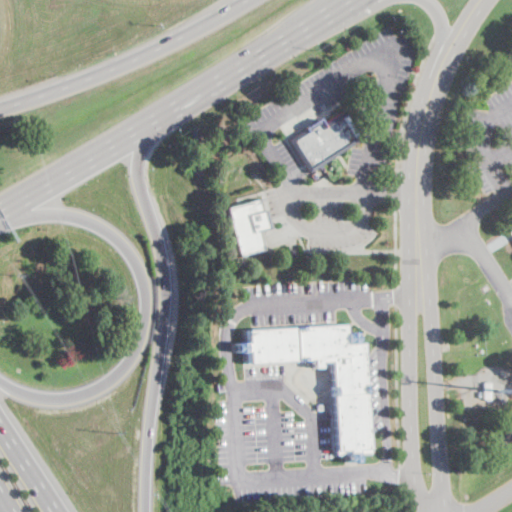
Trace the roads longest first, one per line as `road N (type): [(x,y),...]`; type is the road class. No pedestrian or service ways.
road 1 (primary): [(0,210),(347,0)]
road 2 (motorway): [(146,511),(166,273),(140,164),(161,118)]
road 3 (motorway): [(0,221),(56,214),(107,230),(137,265),(146,298),(136,349),(100,388),(36,398),(0,381)]
road 4 (primary): [(241,0),(141,56),(0,108)]
road 5 (tertiary): [(420,297),(409,309),(419,511)]
road 6 (tertiary): [(446,511),(433,316),(420,297)]
road 7 (tertiary): [(318,19),(385,0),(436,8),(441,32),(428,101)]
road 8 (tertiary): [(428,101),(417,187),(420,297)]
